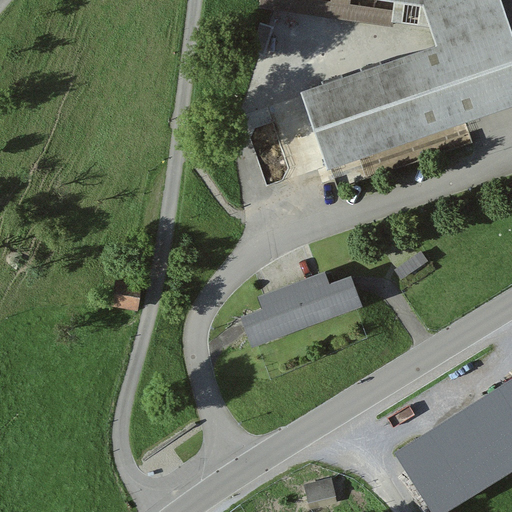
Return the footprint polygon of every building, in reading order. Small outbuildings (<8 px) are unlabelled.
[(331,0),(331,3),(312,0),(261,0),(260,8),(393,28),(395,14),(351,8),(352,0),(331,0)] [(353,0),(425,10),(435,53),(302,99),(330,175),(511,114),(511,36),(500,0),(353,0)] [(427,263),(421,254),(396,272),(402,281),(427,263)] [(360,311),(350,284),(331,291),(326,275),(259,299),(265,315),(242,323),(252,350),(360,311)] [(145,290),(120,284),(116,305),(140,311),(145,290)] [(455,511),(511,474),(511,381),(402,454),(439,511),(455,511)] [(339,504),(334,480),(310,485),(316,509),(339,504)]
